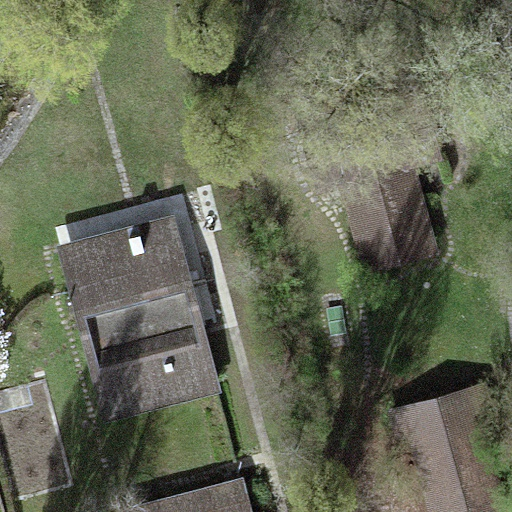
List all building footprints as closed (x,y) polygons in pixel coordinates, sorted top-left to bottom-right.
[(431,247),(408,160),(437,152),(421,92),(342,114),(347,133),(308,143),(319,183),(344,177),(367,264),(431,247)] [(131,240),(64,259),(104,410),(217,380),(180,243),(145,252),(138,227),(128,230),(131,240)] [(437,396),(468,511),(500,511),(474,413),(488,409),(481,384),(437,396)] [(468,511),(437,396),(392,407),(400,433),(414,429),(436,511),(468,511)] [(249,511),(243,485),(138,511),(249,511)]
